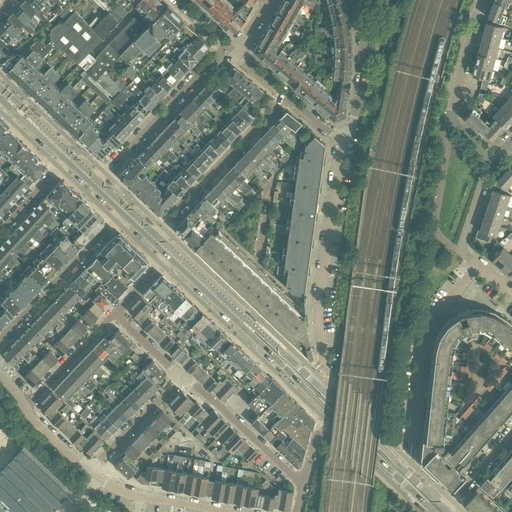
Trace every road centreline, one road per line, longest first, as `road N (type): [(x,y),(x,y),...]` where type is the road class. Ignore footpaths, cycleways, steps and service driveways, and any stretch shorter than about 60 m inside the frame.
road 1 (residential): [(323,360),(318,307),(343,141)]
road 2 (residential): [(152,237),(286,97)]
road 3 (residential): [(411,439),(423,332),(478,267)]
road 4 (residential): [(230,51),(95,183)]
road 5 (residential): [(493,158),(449,119),(484,0)]
road 6 (residential): [(0,339),(124,211)]
road 7 (secondary): [(298,376),(169,254)]
road 8 (residential): [(303,482),(182,377)]
road 9 (secondary): [(403,476),(327,395),(298,376)]
road 10 (secondary): [(298,376),(326,411),(403,476)]
road 11 (residential): [(343,141),(361,84),(355,0)]
road 12 (residential): [(223,511),(139,497),(87,470)]
road 13 (residential): [(87,470),(182,377)]
road 14 (residential): [(24,405),(115,314)]
